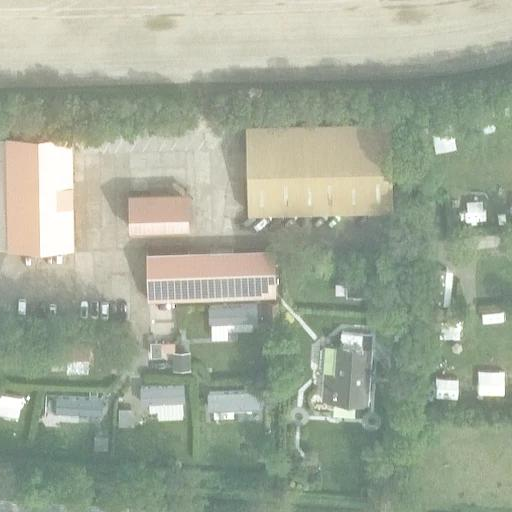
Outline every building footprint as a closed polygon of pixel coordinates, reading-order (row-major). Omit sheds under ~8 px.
[(244,117),(248,206),(393,200),(389,112),(244,117)] [(0,136),(0,243),(73,243),(72,132),(7,133),(7,136),(0,136)] [(127,189),(127,227),(187,225),(186,187),(127,189)] [(144,247),(147,298),(274,293),(272,242),(144,247)] [(268,301),(268,322),(278,322),(278,301),(268,301)] [(235,319),(235,324),(246,323),(246,318),(252,318),(252,304),(210,305),(211,319),(235,319)] [(319,397),(366,400),(369,333),(357,333),(357,342),(332,341),(331,366),(321,365),(319,397)] [(283,354),(296,354),(296,335),(283,335),(283,354)] [(49,342),(50,359),(89,357),(88,341),(49,342)] [(189,356),(174,356),(174,341),(152,342),(153,357),(157,365),(157,374),(173,373),(173,368),(189,368),(189,356)]
